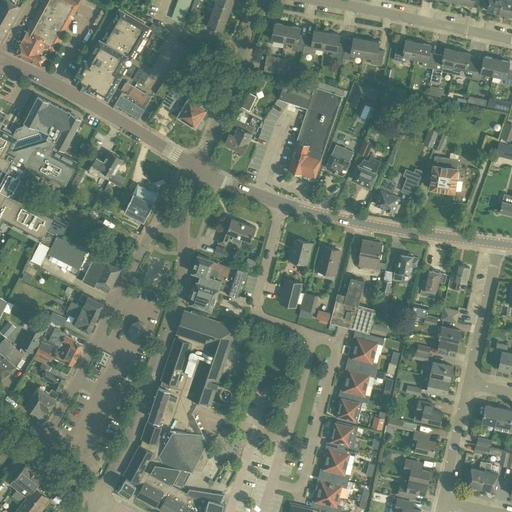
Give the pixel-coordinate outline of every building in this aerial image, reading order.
[(0,41),(6,31),(20,7),(8,0),(2,0),(0,4),(0,41)] [(54,52),(80,3),(79,2),(80,0),(43,0),(33,20),(30,25),(27,31),(26,30),(25,31),(23,35),(21,39),(21,40),(22,41),(21,44),(20,43),(16,53),(41,65),(43,62),(44,58),(47,59),(51,51),(51,50),(54,52)] [(501,0),(488,0),(486,11),(498,13),(501,0)] [(511,0),(501,0),(498,13),(510,16),(511,8),(511,0)] [(189,6),(177,1),(175,7),(187,11),(189,6)] [(227,19),(231,8),(216,2),(212,14),(227,19)] [(187,11),(175,7),(173,13),(185,17),(187,11)] [(192,20),(196,8),(192,7),(187,19),(192,20)] [(107,98),(149,28),(118,10),(101,40),(99,39),(87,60),(84,58),(71,80),(77,83),(77,84),(84,88),(84,87),(89,91),(91,88),(95,91),(95,92),(102,96),(102,95),(107,98)] [(185,17),(173,13),(171,19),(183,23),(185,17)] [(222,31),(227,19),(212,14),(207,26),(222,31)] [(154,31),(157,26),(152,23),(149,29),(154,31)] [(284,42),(287,25),(275,23),(271,39),(284,42)] [(303,51),(305,37),(299,35),(300,27),(287,25),(284,42),(292,43),(291,49),(303,51)] [(324,49),(327,32),(314,30),(312,38),(305,37),(303,51),(302,53),(305,53),(309,52),(314,53),(315,47),(324,49)] [(342,58),(345,44),(338,43),(339,35),(327,32),(324,49),(332,50),(331,56),(342,58)] [(363,56),(366,40),(353,37),(352,45),(345,44),(342,58),(354,60),(355,55),(363,56)] [(366,40),(363,56),(371,58),(370,63),(382,65),(384,51),(377,50),(379,42),(366,40)] [(405,63),(406,57),(415,59),(418,42),(405,40),(404,47),(397,46),(394,60),(405,63)] [(433,68),(436,54),(429,53),(431,45),(418,42),(415,59),(427,61),(426,67),(433,68)] [(454,67),(457,50),(444,48),(443,56),(436,54),(433,68),(444,71),(445,65),(454,67)] [(472,79),(475,62),(468,60),(470,53),(457,50),(454,67),(452,73),(465,76),(464,78),(472,79)] [(266,55),(265,63),(280,66),(281,58),(266,55)] [(493,75),(496,59),(484,56),(482,63),(475,62),(472,79),(479,81),(481,73),(493,75)] [(496,59),(493,75),(501,77),(499,83),(511,86),(511,84),(511,69),(508,69),(509,61),(496,59)] [(280,66),(265,63),(264,71),(279,74),(280,66)] [(138,68),(135,74),(140,77),(144,71),(138,68)] [(390,87),(394,70),(389,69),(387,69),(384,85),(390,87)] [(145,80),(149,74),(144,71),(140,77),(145,80)] [(315,179),(342,95),(344,90),(310,79),(305,92),(311,95),(307,109),(302,123),(291,156),(292,156),(288,170),(306,176),(315,179)] [(162,103),(170,108),(183,88),(185,86),(176,80),(162,103)] [(109,99),(108,102),(118,108),(119,107),(120,108),(120,109),(121,110),(123,112),(124,112),(125,111),(126,112),(130,114),(130,115),(131,116),(133,118),(134,118),(135,117),(138,119),(143,111),(151,97),(134,86),(126,81),(120,90),(116,88),(109,99)] [(358,84),(349,104),(360,109),(364,100),(373,104),(378,93),(358,84)] [(283,86),(278,101),(292,105),(307,109),(311,95),(305,92),(283,86)] [(440,97),(442,89),(430,86),(428,94),(440,97)] [(201,130),(205,123),(200,119),(209,104),(191,93),(184,105),(178,116),(201,130)] [(249,111),(256,96),(248,93),(241,107),(249,111)] [(0,164),(3,166),(0,171),(0,230),(5,223),(39,241),(45,230),(55,211),(22,194),(34,172),(63,187),(76,162),(55,151),(58,145),(64,148),(80,118),(38,96),(25,121),(23,125),(16,128),(13,133),(6,130),(2,128),(0,127),(0,125),(5,116),(0,113),(0,164)] [(500,100),(498,109),(508,112),(510,103),(500,100)] [(242,152),(254,127),(245,123),(247,117),(239,113),(224,144),(242,152)] [(439,150),(446,133),(445,132),(448,125),(443,123),(433,148),(439,150)] [(510,141),(511,136),(511,124),(505,123),(500,138),(510,141)] [(439,130),(430,126),(423,144),(432,148),(439,130)] [(367,156),(372,144),(363,140),(358,153),(367,156)] [(511,159),(511,145),(499,142),(495,155),(511,159)] [(331,154),(326,165),(327,168),(342,174),(345,173),(350,161),(349,161),(353,152),(346,149),(335,144),(332,154),(331,154)] [(114,173),(122,159),(110,152),(104,162),(96,157),(88,171),(94,175),(110,180),(120,186),(125,179),(114,173)] [(379,162),(380,161),(370,156),(368,161),(363,159),(358,165),(352,179),(370,187),(376,173),(375,173),(379,162)] [(456,168),(458,160),(435,157),(434,165),(433,165),(430,188),(447,190),(447,192),(452,192),(453,191),(454,191),(456,179),(458,178),(458,172),(457,170),(457,168),(456,168)] [(410,178),(406,177),(404,181),(416,186),(422,171),(414,168),(410,178)] [(391,194),(396,183),(388,180),(384,191),(381,189),(375,204),(396,212),(400,204),(397,203),(399,197),(391,194)] [(144,221),(158,193),(138,184),(124,212),(144,221)] [(511,203),(502,201),(499,211),(502,212),(503,213),(506,214),(507,213),(511,214),(511,203)] [(62,235),(68,223),(55,217),(49,229),(62,235)] [(251,241),(256,227),(231,218),(226,231),(223,230),(218,242),(225,245),(230,233),(251,241)] [(54,234),(45,230),(39,242),(48,247),(54,234)] [(96,267),(116,277),(121,268),(57,235),(52,244),(96,267)] [(95,254),(101,240),(89,235),(83,248),(95,254)] [(306,264),(311,243),(296,239),(293,252),(291,251),(289,259),(306,264)] [(17,248),(19,243),(14,240),(11,245),(17,248)] [(382,251),(383,245),(381,244),(381,243),(362,240),(359,258),(360,258),(359,265),(376,268),(377,262),(378,262),(380,251),(382,251)] [(39,242),(31,260),(41,265),(49,247),(48,247),(39,242)] [(108,293),(116,277),(96,267),(52,244),(48,253),(79,269),(76,276),(94,286),(108,293)] [(31,249),(25,246),(23,251),(28,255),(31,249)] [(334,274),(336,266),(335,266),(339,250),(324,246),(318,270),(325,272),(324,277),(332,278),(333,274),(334,274)] [(232,261),(235,254),(216,247),(214,254),(224,258),(232,261)] [(412,256),(412,254),(408,253),(407,255),(400,254),(398,264),(396,264),(394,278),(401,279),(402,273),(411,274),(412,265),(417,266),(418,257),(414,257),(414,256),(412,256)] [(234,268),(214,261),(214,260),(197,255),(191,272),(203,276),(201,282),(196,281),(189,303),(211,311),(218,289),(239,296),(247,271),(234,267),(234,268)] [(259,262),(248,257),(244,266),(248,268),(256,270),(259,262)] [(40,270),(42,265),(41,265),(31,260),(30,259),(28,264),(40,270)] [(466,283),(470,267),(457,264),(451,288),(459,290),(461,281),(466,283)] [(434,271),(427,269),(425,280),(423,280),(420,295),(427,296),(429,289),(436,291),(438,280),(444,282),(446,274),(440,273),(440,272),(439,272),(439,270),(436,270),(434,271)] [(33,276),(25,272),(23,277),(21,280),(29,284),(33,276)] [(296,308),(302,283),(285,278),(279,303),(296,308)] [(357,304),(363,281),(351,278),(346,296),(337,293),(329,323),(337,325),(369,333),(375,309),(357,304)] [(389,292),(391,282),(383,280),(381,290),(389,292)] [(73,289),(68,286),(65,291),(70,294),(73,289)] [(382,292),(380,301),(386,303),(388,293),(382,292)] [(313,311),(317,296),(305,293),(301,308),(313,311)] [(82,308),(97,316),(98,314),(99,313),(101,310),(100,309),(103,304),(82,294),(79,299),(86,302),(83,308),(82,307),(82,308)] [(0,317),(9,302),(0,296),(0,317)] [(82,308),(82,307),(72,302),(70,307),(78,311),(72,323),(89,331),(97,316),(82,308)] [(423,318),(425,308),(419,307),(418,309),(412,308),(411,315),(423,318)] [(463,323),(463,320),(457,319),(459,310),(443,307),(440,318),(463,323)] [(220,322),(184,310),(161,379),(166,381),(164,388),(159,386),(149,417),(151,418),(149,423),(147,422),(141,438),(146,440),(144,448),(140,445),(124,474),(127,476),(125,480),(124,479),(117,491),(129,497),(131,493),(137,496),(136,496),(153,506),(155,507),(162,495),(166,497),(160,509),(164,511),(221,511),(224,504),(220,502),(224,494),(189,489),(187,493),(150,473),(155,463),(202,470),(208,459),(206,455),(204,449),(207,443),(203,434),(195,433),(186,413),(184,410),(185,408),(188,404),(191,398),(211,404),(212,401),(216,389),(218,383),(226,358),(229,351),(236,328),(220,322)] [(330,313),(324,311),(322,320),(328,322),(330,313)] [(59,325),(63,317),(52,312),(48,320),(59,325)] [(234,317),(222,313),(221,317),(245,325),(247,319),(240,317),(234,315),(234,317)] [(46,332),(51,322),(38,315),(34,324),(31,323),(20,346),(33,352),(44,331),(46,332)] [(435,325),(437,318),(425,315),(423,323),(435,325)] [(0,332),(7,338),(15,328),(8,321),(0,330),(0,332)] [(140,321),(133,324),(130,329),(129,331),(132,339),(139,342),(146,339),(150,332),(147,324),(140,321)] [(380,325),(373,323),(371,332),(378,334),(380,325)] [(440,338),(458,342),(460,330),(441,326),(439,338),(440,338)] [(62,348),(77,355),(82,346),(75,342),(76,341),(65,335),(65,334),(54,328),(48,341),(62,348)] [(352,347),(375,353),(378,344),(382,345),(384,338),(365,333),(363,339),(357,338),(356,342),(354,342),(352,347)] [(24,355),(5,338),(0,343),(0,377),(2,379),(24,355)] [(455,354),(458,342),(440,338),(437,350),(455,354)] [(46,363),(51,353),(50,352),(53,345),(42,340),(33,357),(46,363)] [(509,371),(511,358),(511,352),(507,352),(508,345),(497,342),(494,354),(500,356),(498,368),(509,371)] [(416,351),(429,354),(430,347),(418,345),(416,351)] [(373,363),(375,353),(352,347),(351,353),(353,353),(352,358),(358,359),(357,365),(376,371),(378,364),(373,363)] [(76,358),(77,355),(62,348),(60,353),(57,351),(54,357),(65,363),(65,361),(73,365),(73,363),(75,362),(76,360),(76,358)] [(429,354),(416,351),(416,352),(414,351),(413,358),(427,361),(429,354)] [(430,376),(449,381),(452,366),(433,361),(430,376)] [(60,391),(65,380),(57,376),(60,371),(50,366),(42,362),(40,367),(45,369),(41,377),(54,383),(52,387),(60,391)] [(374,377),(376,371),(357,365),(355,372),(349,370),(347,374),(346,374),(344,379),(367,385),(369,376),(374,377)] [(446,394),(449,381),(430,376),(427,390),(446,394)] [(385,386),(391,388),(393,379),(387,378),(385,386)] [(364,395),(367,385),(344,379),(343,385),(345,386),(344,390),(350,392),(349,397),(348,398),(362,402),(368,403),(370,396),(364,395)] [(420,395),(421,388),(407,385),(405,392),(420,395)] [(389,397),(391,388),(385,386),(383,395),(389,397)] [(26,406),(25,406),(36,413),(37,416),(41,419),(45,419),(48,414),(47,411),(48,409),(49,407),(58,394),(52,389),(50,392),(46,390),(45,391),(38,387),(32,396),(26,406)] [(348,398),(349,397),(344,396),(343,399),(341,398),(341,401),(339,401),(338,407),(360,412),(362,402),(348,398)] [(434,404),(431,403),(419,400),(416,412),(415,412),(414,420),(421,422),(421,420),(439,424),(442,412),(433,410),(434,404)] [(495,425),(499,407),(485,404),(481,422),(495,425)] [(357,423),(360,412),(338,407),(336,412),(338,413),(337,416),(339,416),(339,419),(357,423)] [(511,432),(511,418),(511,413),(511,409),(499,407),(495,425),(509,428),(508,432),(511,432)] [(396,418),(397,411),(390,409),(388,417),(396,418)] [(401,428),(403,420),(388,417),(387,425),(401,428)] [(331,431),(355,437),(358,426),(338,421),(337,423),(335,423),(335,426),(333,426),(331,431)] [(352,448),(355,437),(331,431),(330,437),(332,437),(331,440),(333,441),(332,443),(337,445),(337,444),(352,448)] [(433,454),(436,441),(428,439),(428,437),(424,436),(424,433),(415,431),(413,436),(418,437),(415,450),(433,454)] [(489,447),(489,448),(490,448),(491,440),(478,437),(476,444),(489,447)] [(209,447),(207,443),(204,449),(206,455),(212,452),(209,447)] [(356,449),(352,448),(337,444),(337,445),(335,450),(329,449),(328,453),(326,453),(324,458),(347,464),(350,454),(354,456),(356,449)] [(489,447),(476,444),(475,444),(473,452),(487,455),(489,448),(489,447)] [(491,447),(489,452),(500,455),(502,450),(491,447)] [(506,466),(509,452),(502,451),(499,465),(506,466)] [(345,473),(347,464),(324,458),(323,464),(325,464),(324,469),(330,470),(329,476),(348,481),(350,475),(345,473)] [(421,469),(423,463),(406,459),(403,470),(410,472),(409,478),(427,482),(429,470),(421,469)] [(480,488),(486,462),(480,461),(479,469),(470,467),(467,485),(480,488)] [(486,462),(480,488),(494,491),(498,473),(490,471),(491,463),(486,462)] [(35,487),(42,478),(25,465),(10,484),(17,489),(17,488),(20,490),(23,486),(31,492),(27,497),(35,487)] [(346,488),(348,481),(329,476),(327,482),(321,481),(320,485),(318,485),(316,491),(339,496),(341,487),(346,488)] [(400,483),(398,495),(415,498),(416,493),(424,494),(427,482),(409,478),(407,485),(400,483)] [(37,511),(49,498),(35,487),(27,497),(14,511),(37,511)] [(337,505),(339,496),(316,491),(315,496),(317,497),(316,501),(322,502),(320,509),(332,511),(340,511),(342,507),(337,505)] [(413,508),(414,502),(397,498),(395,509),(402,511),(401,511),(420,511),(421,510),(413,508)]
